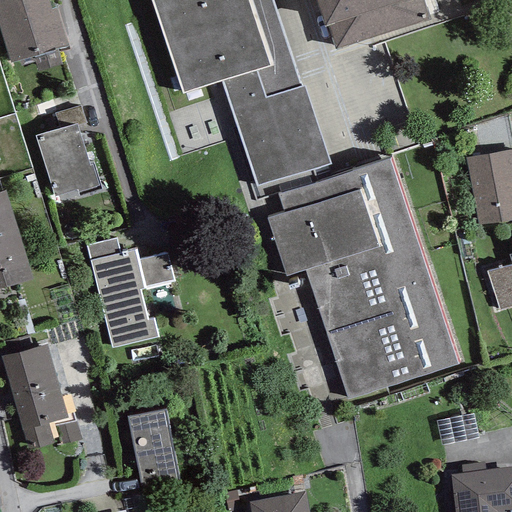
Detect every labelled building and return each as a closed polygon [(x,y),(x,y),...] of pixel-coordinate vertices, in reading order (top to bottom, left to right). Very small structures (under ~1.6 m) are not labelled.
[(50,0),(0,0),(0,28),(10,60),(64,43),(50,0)] [(153,0),(182,88),(220,76),(270,59),(251,0),(153,0)] [(251,0),(270,59),(220,76),(255,182),(330,157),(276,0),(251,0)] [(432,0),(326,0),(342,45),(437,13),(432,0)] [(78,192),(100,186),(93,161),(90,162),(77,120),(36,132),(53,192),(76,185),(78,192)] [(511,147),(467,155),(479,221),(511,214),(511,147)] [(391,152),(276,190),(283,209),(267,214),(287,272),(304,266),(348,396),(461,358),(391,152)] [(5,187),(0,188),(0,284),(34,274),(5,187)] [(116,236),(86,244),(111,345),(157,334),(152,316),(147,317),(140,287),(144,286),(144,284),(172,277),(166,250),(138,257),(135,247),(119,251),(116,236)] [(511,260),(486,268),(499,308),(511,303),(511,250),(509,251),(511,260)] [(47,340),(0,353),(27,447),(53,440),(47,419),(68,413),(47,340)] [(164,404),(127,411),(141,485),(178,478),(164,404)] [(511,511),(511,469),(449,477),(453,511),(511,511)] [(307,511),(305,495),(249,505),(249,511),(307,511)]
